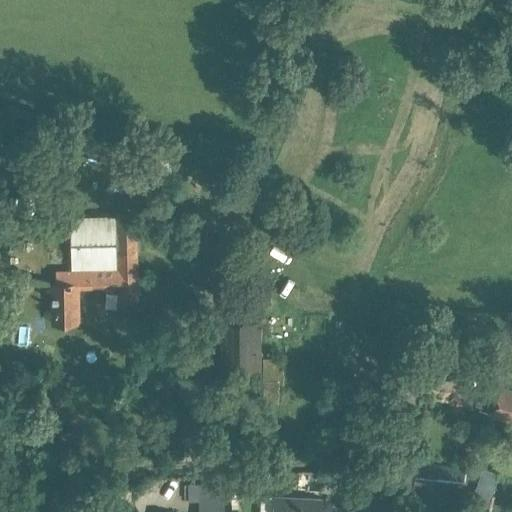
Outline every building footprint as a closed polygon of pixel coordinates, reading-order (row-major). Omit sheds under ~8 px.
[(1,154),(1,155),(1,156),(1,158),(1,159),(2,160),(2,161),(3,162),(3,163),(4,164),(5,165),(6,166),(7,167),(8,167),(9,168),(10,168),(11,169),(12,169),(14,169),(15,169),(16,169),(17,169),(18,169),(20,168),(21,168),(22,167),(23,167),(24,166),(25,165),(25,164),(26,163),(27,162),(27,161),(28,160),(28,159),(29,158),(29,156),(29,155),(29,154),(29,153),(28,152),(28,150),(27,149),(27,148),(26,147),(25,146),(25,145),(24,144),(23,144),(22,143),(21,143),(20,142),(18,142),(17,141),(16,141),(15,141),(13,141),(12,141),(11,142),(10,142),(9,142),(8,143),(7,144),(6,144),(5,145),(4,146),(3,147),(3,148),(2,149),(2,150),(1,152),(1,153),(1,154)] [(171,143),(153,143),(154,171),(172,171),(171,143)] [(0,224),(0,223),(2,223),(3,213),(13,214),(34,216),(36,197),(15,195),(0,192),(0,224)] [(118,217),(118,268),(118,270),(56,271),(56,283),(51,283),(51,323),(79,323),(78,289),(118,289),(118,301),(137,301),(136,217),(118,217)] [(118,268),(118,217),(72,217),(73,269),(118,268)] [(11,246),(0,246),(0,273),(12,273),(11,246)] [(261,321),(220,321),(221,376),(262,376),(261,321)] [(278,359),(264,359),(264,400),(279,400),(278,382),(284,382),(284,370),(278,370),(278,359)] [(511,422),(511,389),(501,386),(492,417),(511,422)] [(417,462),(413,490),(446,494),(447,483),(463,485),(465,468),(417,462)] [(225,511),(224,483),(185,483),(185,484),(185,501),(199,501),(199,511),(225,511)] [(383,511),(384,489),(350,490),(350,511),(383,511)] [(261,496),(260,511),(321,511),(322,499),(276,496),(276,497),(261,496)]
